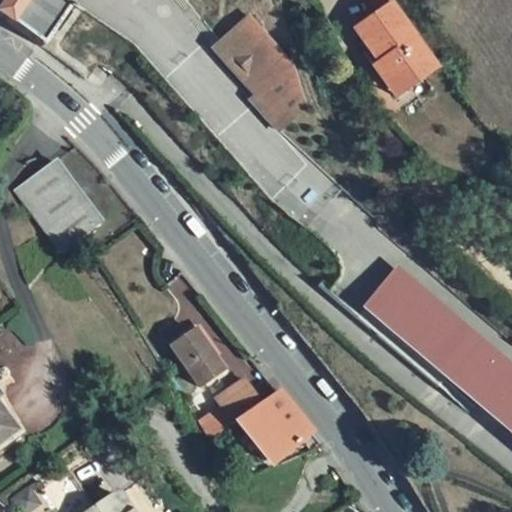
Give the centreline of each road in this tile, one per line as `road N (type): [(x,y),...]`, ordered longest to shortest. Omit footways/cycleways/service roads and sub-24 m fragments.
road 1 (secondary): [(0,52),(83,116),(400,511)]
road 2 (unknown): [(83,116),(24,142),(4,195),(9,233),(56,344),(60,376),(46,415)]
